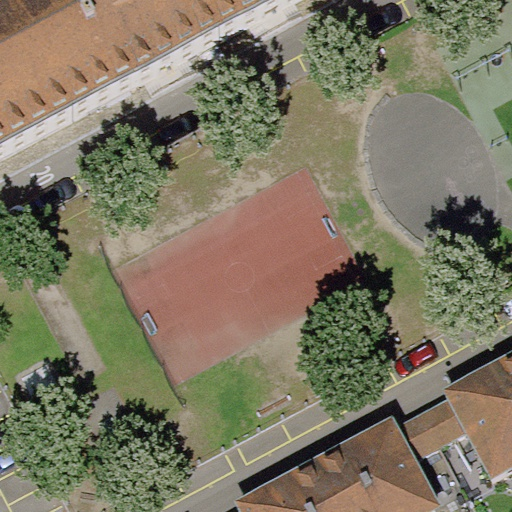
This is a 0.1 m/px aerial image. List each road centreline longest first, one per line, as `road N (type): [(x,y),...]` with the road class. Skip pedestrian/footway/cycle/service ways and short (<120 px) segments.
road 1 (residential): [(0,208),(396,0)]
road 2 (residential): [(511,316),(148,511)]
